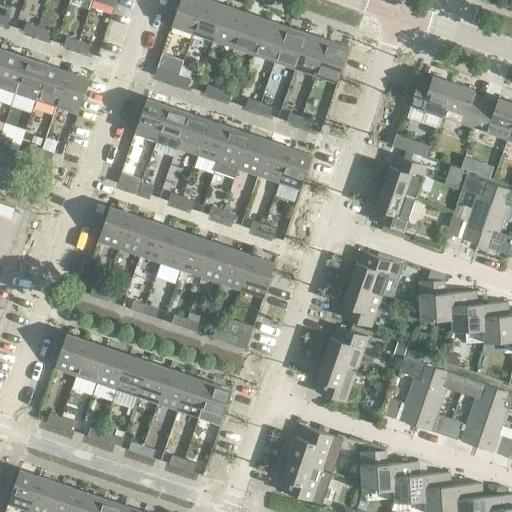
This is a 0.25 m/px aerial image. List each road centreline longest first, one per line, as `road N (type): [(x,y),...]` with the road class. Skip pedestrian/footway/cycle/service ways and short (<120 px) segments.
road 1 (residential): [(271,395),(511,480)]
road 2 (residential): [(0,442),(78,202)]
road 3 (residential): [(333,221),(405,17)]
road 4 (residential): [(78,202),(149,0)]
road 5 (residential): [(511,283),(333,221)]
road 6 (residential): [(271,395),(333,221)]
road 7 (residential): [(229,511),(271,395)]
